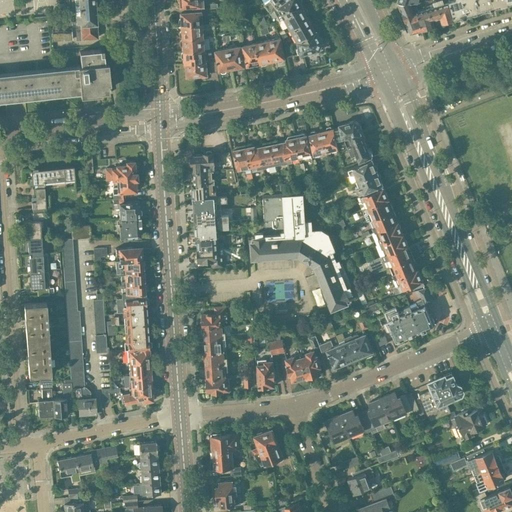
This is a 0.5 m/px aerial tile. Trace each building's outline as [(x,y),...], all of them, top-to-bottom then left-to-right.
[(68,0),(69,7),(75,6),(76,20),(73,20),(73,23),(76,23),(77,37),(98,36),(94,0),(68,0)] [(269,0),(264,3),(270,11),(273,9),(278,6),(286,0),(269,0)] [(280,20),(285,18),(304,7),(301,3),(303,0),(302,0),(286,0),(278,6),(273,9),(280,20)] [(434,2),(432,3),(438,21),(442,20),(443,22),(455,18),(450,0),(435,5),(434,2)] [(455,18),(469,14),(464,0),(449,0),(450,0),(455,18)] [(464,0),(469,14),(481,10),(478,0),(464,0)] [(478,0),(481,10),(495,6),(492,0),(478,0)] [(411,32),(422,29),(415,5),(411,6),(410,1),(398,1),(402,10),(399,11),(407,31),(410,30),(411,32)] [(418,4),(417,1),(415,1),(416,4),(415,5),(422,29),(435,25),(434,22),(438,21),(432,3),(431,3),(431,6),(419,10),(417,5),(418,4)] [(304,7),(285,18),(289,24),(288,24),(292,30),(311,19),(308,15),(309,13),(306,8),(304,7)] [(182,12),(182,18),(180,18),(179,19),(179,22),(181,24),(182,24),(183,25),(203,23),(202,11),(182,12)] [(297,41),(298,41),(318,31),(319,28),(316,23),(313,23),(311,19),(292,30),(294,34),(298,40),(297,41)] [(183,25),(183,30),(182,30),(180,32),(180,35),(182,36),(183,36),(183,37),(204,36),(204,29),(215,28),(214,23),(203,23),(183,25)] [(49,29),(50,40),(71,38),(70,27),(49,29)] [(322,39),(318,31),(298,41),(300,54),(315,50),(318,51),(319,49),(323,48),(325,44),(323,41),(324,39),(322,39)] [(183,37),(183,38),(182,38),(181,40),(181,43),(183,45),(184,45),(184,51),(205,49),(204,36),(183,37)] [(272,60),(277,59),(277,60),(279,61),(283,60),(284,59),(284,57),(285,57),(281,37),(268,39),(272,60)] [(267,61),(272,60),(268,39),(256,42),(260,62),(261,62),(261,63),(263,64),(266,64),(268,62),(267,61)] [(255,63),(260,62),(256,42),(243,44),(247,65),(248,65),(249,66),(250,67),(254,66),(255,64),(255,63)] [(285,47),(287,57),(293,55),(291,44),(285,47)] [(232,68),(237,67),(237,68),(239,69),(242,69),(244,67),(243,66),(245,65),(241,45),(228,48),(232,68)] [(227,69),(232,68),(228,48),(216,50),(219,70),(221,70),(221,71),(223,72),(226,72),(227,70),(227,69)] [(0,100),(14,99),(80,92),(81,95),(111,92),(108,61),(105,62),(104,54),(101,54),(100,49),(79,51),(81,64),(78,65),(78,68),(11,74),(0,75),(0,100)] [(185,63),(186,63),(206,61),(205,49),(184,51),(183,51),(182,52),(182,56),(184,58),(185,57),(185,63)] [(206,61),(186,63),(187,77),(189,79),(195,78),(197,76),(197,75),(208,74),(207,61),(206,61)] [(511,91),(443,116),(511,285),(511,91)] [(352,140),(363,136),(365,135),(360,123),(355,120),(339,124),(340,127),(334,128),(336,138),(337,140),(344,138),(348,145),(353,143),(352,140)] [(337,140),(336,138),(334,128),(334,127),(333,128),(332,127),(330,125),(327,126),(326,128),(326,129),(321,130),(327,152),(331,151),(331,149),(338,148),(337,140)] [(310,133),(314,154),(321,152),(321,153),(327,152),(321,130),(317,131),(315,129),(311,130),(310,132),(311,133),(310,133)] [(295,136),(299,157),(305,156),(304,156),(311,154),(306,134),(304,132),(300,133),(299,135),(295,136)] [(299,157),(295,136),(294,136),(292,134),(288,135),(287,137),(287,138),(286,138),(287,140),(283,141),(287,162),(292,161),(292,158),(298,157),(299,157)] [(369,147),(368,148),(363,136),(352,140),(353,143),(348,145),(352,155),(356,154),(359,161),(373,156),(374,153),(372,148),(369,147)] [(282,163),(287,162),(283,141),(279,141),(277,140),(271,141),(271,143),(275,164),(282,162),(282,163)] [(268,165),(275,164),(271,143),(271,141),(264,142),(262,145),(259,145),(263,167),(268,166),(268,165)] [(246,146),(250,167),(251,171),(251,172),(259,170),(258,168),(263,167),(259,145),(255,146),(255,144),(254,145),(253,144),(251,143),(247,143),(246,145),(247,146),(246,146)] [(234,148),(234,149),(238,169),(245,168),(246,172),(251,171),(250,167),(246,146),(242,147),(241,146),(239,145),(235,146),(234,148)] [(207,151),(205,153),(204,153),(204,154),(192,155),(192,156),(190,157),(190,161),(192,163),(193,163),(193,164),(194,164),(195,171),(215,169),(214,162),(220,162),(219,152),(214,153),(213,152),(212,152),(210,150),(207,151)] [(377,165),(375,164),(372,158),(349,168),(352,175),(356,173),(358,179),(378,171),(378,170),(379,168),(377,165)] [(116,167),(112,167),(105,168),(106,179),(117,179),(116,178),(135,177),(137,177),(136,165),(134,163),(134,160),(126,161),(126,164),(115,164),(116,167)] [(33,210),(37,209),(47,208),(44,187),(44,184),(45,183),(44,181),(64,179),(63,167),(30,170),(32,183),(37,183),(38,187),(36,188),(37,201),(32,201),(33,210)] [(195,178),(195,183),(213,182),(212,170),(215,170),(215,169),(195,171),(194,171),(192,173),(193,176),(194,178),(195,178)] [(378,172),(378,171),(358,179),(361,186),(357,187),(360,194),(383,184),(381,178),(382,176),(380,173),(378,172)] [(137,177),(135,177),(116,178),(117,179),(117,185),(112,186),(113,198),(118,198),(125,197),(124,192),(136,191),(136,187),(137,186),(137,177)] [(213,189),(213,182),(195,183),(194,183),(194,184),(192,186),(192,190),(194,191),(195,197),(216,195),(216,189),(213,189)] [(366,208),(389,198),(384,186),(361,196),(366,208)] [(263,232),(256,232),(256,237),(254,237),(254,241),(252,241),(253,257),(299,255),(315,265),(333,308),(348,302),(347,301),(351,299),(349,295),(353,293),(350,286),(348,287),(332,248),(335,247),(329,232),(322,228),(313,229),(312,219),(305,220),(303,192),(284,194),(284,196),(261,197),(263,232)] [(195,204),(195,210),(215,209),(215,200),(217,200),(220,201),(228,201),(227,195),(222,195),(216,195),(195,197),(195,198),(193,199),(193,203),(195,204)] [(118,198),(119,218),(140,216),(139,215),(142,213),(141,209),(139,209),(138,201),(137,202),(137,200),(132,201),(132,202),(125,202),(125,197),(118,198)] [(394,210),(389,198),(366,208),(367,212),(364,213),(367,221),(371,219),(394,210)] [(221,208),(215,209),(195,210),(196,215),(194,217),(194,221),(196,222),(196,223),(229,221),(229,215),(221,215),(221,208)] [(399,222),(394,210),(371,219),(376,231),(399,222)] [(31,213),(32,220),(26,221),(27,238),(41,237),(40,220),(44,220),(44,212),(33,213),(31,213)] [(140,218),(140,216),(119,218),(120,223),(119,223),(119,227),(139,225),(140,225),(140,223),(142,222),(141,219),(140,218)] [(196,223),(194,225),(195,229),(196,230),(197,236),(217,235),(217,226),(220,226),(222,228),(233,227),(233,221),(229,221),(196,223)] [(404,233),(399,222),(376,231),(372,233),(377,245),(381,243),(404,233)] [(139,225),(119,227),(119,237),(138,236),(140,234),(139,225)] [(409,245),(404,233),(381,243),(386,255),(409,245)] [(218,247),(217,235),(197,236),(197,237),(195,238),(195,242),(197,243),(198,243),(198,249),(218,247)] [(43,254),(41,237),(27,238),(28,255),(43,254)] [(414,257),(409,245),(386,255),(375,260),(373,260),(372,261),(370,263),(370,265),(370,267),(371,269),(372,271),(375,272),(377,272),(379,272),(380,271),(391,267),(414,257)] [(107,255),(106,247),(93,248),(94,263),(100,262),(100,256),(107,255)] [(119,260),(143,259),(142,249),(133,250),(133,247),(115,248),(116,256),(119,256),(119,260)] [(218,247),(198,249),(197,249),(198,250),(196,251),(196,255),(198,256),(198,262),(212,261),(213,267),(225,266),(224,254),(219,254),(218,247)] [(47,254),(43,254),(28,255),(29,272),(44,271),(44,269),(48,269),(47,254)] [(419,269),(414,257),(391,267),(396,279),(419,269)] [(145,261),(143,259),(119,260),(115,260),(116,273),(123,272),(143,271),(143,266),(145,264),(145,261)] [(424,280),(419,269),(396,279),(393,280),(396,286),(394,287),(396,294),(425,286),(423,281),(424,280)] [(31,289),(37,288),(37,296),(49,295),(48,272),(44,272),(44,271),(29,272),(31,289)] [(143,271),(123,272),(124,280),(120,280),(121,285),(144,283),(144,278),(146,277),(146,273),(143,272),(143,271)] [(122,297),(124,297),(145,296),(145,291),(147,289),(147,286),(144,284),(144,283),(121,285),(122,297)] [(418,304),(411,307),(421,330),(424,331),(427,330),(428,327),(434,325),(435,322),(432,316),(430,317),(425,304),(432,301),(426,287),(415,290),(418,296),(420,295),(422,300),(417,302),(418,304)] [(145,296),(124,297),(125,305),(123,305),(124,316),(126,316),(126,323),(147,322),(145,305),(146,305),(146,304),(148,302),(148,298),(145,296)] [(63,309),(63,301),(55,301),(55,310),(63,309)] [(368,313),(380,308),(377,301),(365,307),(368,313)] [(46,302),(34,303),(23,303),(26,338),(48,337),(46,302)] [(203,326),(225,325),(224,319),(227,318),(226,305),(214,306),(215,313),(202,313),(203,326)] [(416,332),(421,330),(411,307),(410,305),(405,307),(406,309),(399,312),(409,335),(412,336),(416,335),(416,332)] [(404,337),(409,335),(399,312),(397,306),(385,311),(389,322),(385,323),(388,331),(392,329),(397,340),(400,341),(403,340),(404,337)] [(106,320),(106,326),(107,326),(115,325),(119,325),(118,316),(110,317),(111,319),(106,320)] [(364,317),(358,319),(363,329),(369,327),(364,317)] [(127,341),(128,350),(149,348),(152,346),(151,342),(148,340),(147,322),(126,323),(127,331),(125,331),(126,341),(127,341)] [(116,334),(115,325),(107,326),(108,335),(116,334)] [(204,334),(204,339),(227,337),(227,336),(225,336),(225,325),(203,326),(203,328),(202,329),(202,332),(204,334)] [(285,352),(283,339),(281,339),(279,332),(274,333),(276,340),(278,353),(285,352)] [(362,358),(352,336),(353,338),(346,341),(343,332),(337,335),(340,341),(349,363),(362,358)] [(372,351),(373,351),(366,333),(359,336),(358,333),(352,336),(362,358),(373,353),(372,351)] [(106,349),(105,334),(95,334),(96,349),(106,349)] [(314,349),(320,347),(319,344),(315,335),(310,337),(314,349)] [(378,346),(388,342),(385,335),(375,339),(378,346)] [(48,337),(26,338),(28,375),(39,374),(51,374),(49,354),(48,337)] [(227,339),(227,337),(204,339),(204,343),(203,345),(203,349),(205,350),(205,352),(226,350),(226,339),(227,339)] [(335,369),(349,363),(340,341),(339,341),(340,343),(334,346),(331,339),(319,344),(320,347),(322,352),(327,350),(335,369)] [(276,340),(269,342),(272,354),(278,353),(276,340)] [(150,360),(149,348),(128,350),(127,350),(127,355),(129,355),(130,362),(150,361),(150,360)] [(205,358),(206,364),(229,363),(229,362),(227,362),(226,350),(205,352),(203,354),(204,357),(205,358)] [(302,357),(308,377),(321,373),(319,366),(321,366),(317,355),(316,356),(314,350),(307,352),(308,355),(302,357)] [(71,383),(71,388),(84,388),(84,387),(82,351),(69,352),(70,376),(71,379),(71,382),(71,383)] [(308,377),(302,357),(295,359),(294,356),(286,358),(288,364),(287,364),(290,375),(291,374),(292,380),(298,378),(299,380),(307,377),(308,377)] [(150,373),(150,361),(130,362),(130,369),(128,369),(129,374),(150,373)] [(270,385),(274,385),(274,380),(275,379),(275,367),(273,367),(273,361),(265,361),(265,364),(258,364),(258,369),(256,369),(258,385),(260,385),(260,387),(262,388),(267,388),(268,387),(268,386),(270,386),(270,385)] [(229,364),(229,363),(206,364),(206,370),(204,372),(205,375),(206,376),(206,377),(228,376),(227,364),(229,364)] [(131,380),(131,387),(151,385),(151,384),(152,384),(154,383),(154,379),(152,378),(151,378),(150,373),(129,374),(129,376),(129,380),(131,380)] [(51,381),(51,374),(39,374),(39,382),(51,381)] [(434,391),(430,392),(421,397),(431,421),(450,413),(452,412),(447,401),(462,394),(464,391),(461,385),(458,383),(457,384),(453,375),(431,384),(434,391)] [(229,376),(228,376),(206,377),(205,379),(205,383),(207,384),(207,391),(212,391),(212,392),(223,391),(223,390),(230,389),(229,376)] [(66,398),(66,404),(72,404),(72,399),(72,395),(71,388),(71,383),(71,382),(71,379),(64,379),(64,383),(62,383),(63,398),(66,398)] [(151,387),(151,385),(131,387),(130,387),(131,393),(127,394),(129,402),(142,399),(142,402),(152,400),(152,393),(153,393),(154,391),(154,388),(152,387),(151,387)] [(72,395),(72,399),(78,399),(79,413),(95,412),(94,398),(90,398),(90,391),(85,387),(84,387),(84,388),(71,388),(72,395)] [(101,388),(102,402),(110,401),(109,392),(120,392),(120,387),(101,388)] [(38,416),(53,415),(52,399),(52,388),(41,389),(42,399),(37,399),(38,416)] [(401,397),(400,396),(398,397),(395,391),(382,397),(391,419),(406,412),(408,416),(414,413),(407,395),(401,397)] [(376,424),(391,419),(382,397),(369,402),(372,408),(369,410),(369,411),(364,413),(371,431),(378,428),(376,424)] [(63,398),(52,399),(53,415),(67,414),(66,404),(66,398),(63,398)] [(455,411),(452,412),(450,413),(455,426),(460,424),(464,433),(468,436),(472,434),(472,429),(484,424),(488,422),(484,414),(480,415),(477,408),(469,412),(468,409),(456,414),(455,411)] [(365,433),(371,431),(364,413),(359,415),(358,414),(355,415),(353,409),(340,415),(349,436),(364,430),(365,433)] [(350,440),(349,436),(340,415),(326,420),(331,433),(330,433),(336,446),(350,440)] [(254,433),(259,447),(253,449),(254,455),(258,453),(261,452),(260,450),(278,443),(273,429),(263,432),(262,430),(254,433)] [(213,451),(233,449),(237,449),(236,444),(239,443),(238,433),(232,434),(232,433),(222,434),(221,432),(211,433),(212,444),(210,445),(211,449),(213,451)] [(158,443),(156,443),(156,440),(138,441),(140,454),(157,452),(156,449),(158,448),(158,443)] [(280,448),(278,443),(260,450),(261,452),(258,453),(254,455),(261,465),(285,457),(282,448),(280,448)] [(115,445),(107,446),(110,456),(117,454),(115,445)] [(99,460),(99,462),(101,467),(105,467),(106,470),(108,470),(107,460),(104,447),(89,450),(90,452),(75,455),(78,469),(79,475),(95,472),(93,462),(99,460)] [(235,466),(233,449),(213,451),(213,459),(211,460),(211,468),(231,467),(232,475),(242,474),(241,466),(235,466)] [(381,455),(377,457),(380,463),(399,455),(397,449),(381,455)] [(474,474),(500,463),(502,462),(499,454),(497,454),(495,450),(492,449),(468,459),(467,455),(460,458),(450,462),(453,470),(467,464),(469,469),(472,468),(474,474)] [(140,454),(141,468),(158,466),(157,452),(140,454)] [(437,468),(450,462),(460,458),(457,452),(434,461),(437,468)] [(78,469),(75,455),(57,459),(60,475),(71,473),(73,482),(80,480),(79,475),(78,469)] [(343,462),(346,469),(360,464),(357,456),(343,462)] [(506,470),(502,462),(500,463),(474,474),(477,480),(474,481),(477,488),(471,491),(474,496),(477,494),(485,491),(483,487),(504,478),(506,475),(504,471),(506,470)] [(158,466),(141,468),(142,481),(145,481),(159,480),(159,476),(158,466)] [(356,475),(348,478),(354,494),(371,487),(368,480),(375,477),(370,466),(355,472),(356,475)] [(160,492),(159,480),(145,481),(142,481),(138,482),(139,493),(160,492)] [(218,481),(219,485),(216,485),(217,501),(220,500),(220,506),(235,505),(235,504),(241,504),(240,493),(238,494),(236,483),(233,484),(233,480),(218,481)] [(479,500),(481,499),(486,511),(488,511),(494,510),(497,511),(501,509),(502,506),(511,501),(511,491),(509,485),(486,495),(485,491),(477,494),(479,500)] [(379,491),(382,498),(359,507),(361,511),(384,511),(390,508),(387,501),(396,498),(391,486),(379,491)] [(68,488),(68,496),(82,495),(82,487),(68,488)] [(137,500),(137,493),(123,494),(123,501),(125,501),(137,500)] [(84,495),(82,495),(68,496),(69,502),(64,503),(64,511),(89,511),(88,495),(84,496),(84,495)] [(162,511),(161,504),(138,506),(137,500),(125,501),(125,507),(133,506),(133,511),(134,511),(143,511),(142,511),(163,511),(164,511),(162,511)] [(303,511),(300,501),(280,509),(280,511),(303,511)]
